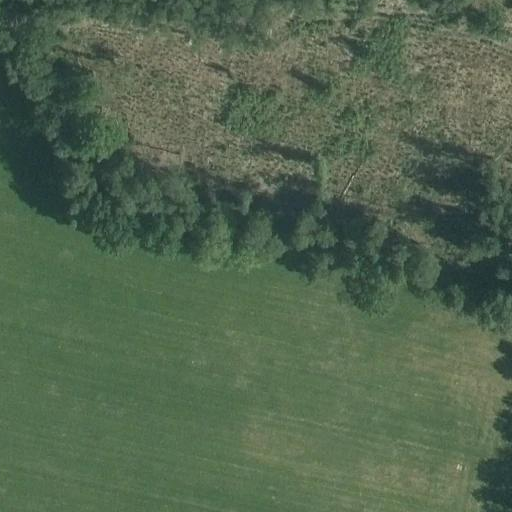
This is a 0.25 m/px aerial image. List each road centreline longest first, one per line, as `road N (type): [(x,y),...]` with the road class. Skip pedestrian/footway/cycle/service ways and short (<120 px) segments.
road 1 (track): [(511,277),(445,270),(391,216),(144,157),(117,130),(87,68)]
road 2 (track): [(50,0),(98,22),(244,44),(312,5),(427,12),(511,31)]
